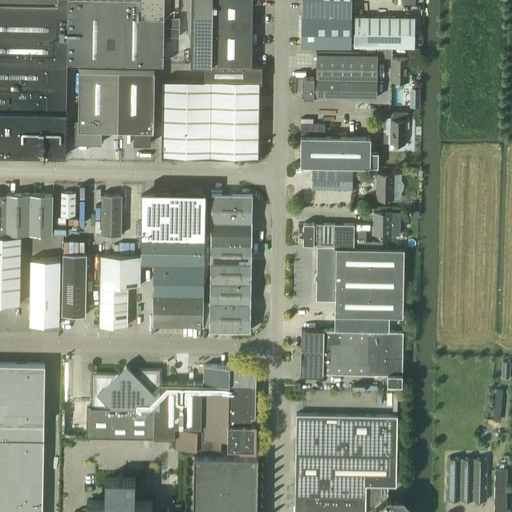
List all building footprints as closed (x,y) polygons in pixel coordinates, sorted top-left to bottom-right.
[(0,152),(66,154),(67,63),(67,61),(71,61),(71,0),(57,0),(58,4),(0,3),(0,152)] [(71,0),(71,61),(154,63),(162,63),(163,63),(164,48),(164,36),(166,36),(179,36),(180,26),(179,26),(164,26),(164,16),(164,0),(71,0)] [(210,34),(211,8),(210,0),(192,0),(191,63),(210,64),(210,34)] [(216,8),(211,8),(210,34),(252,34),(252,0),(262,1),(262,0),(237,0),(238,4),(216,4),(216,8)] [(210,0),(211,8),(216,8),(216,4),(238,4),(237,0),(210,0)] [(351,0),(301,0),(302,15),(332,16),(331,31),(331,46),(351,46),(351,0)] [(302,15),(301,30),(331,31),(332,16),(302,15)] [(415,17),(354,16),(354,46),(414,47),(415,17)] [(301,38),(301,45),(303,45),(331,46),(331,31),(301,30),(301,38)] [(252,34),(210,34),(210,64),(251,64),(252,34)] [(316,78),(377,79),(377,53),(317,52),(316,78)] [(409,57),(392,57),(391,81),(408,82),(409,57)] [(205,64),(204,80),(212,80),(259,81),(261,81),(261,82),(262,82),(262,65),(205,64)] [(118,129),(119,69),(79,68),(78,118),(75,118),(75,142),(102,142),(102,129),(118,129)] [(155,69),(119,69),(118,129),(134,129),(134,143),(151,143),(151,130),(154,130),(155,69)] [(377,79),(316,78),(314,78),(314,76),(302,76),(302,91),(305,96),(314,96),(377,97),(377,79)] [(162,155),(211,156),(212,80),(204,80),(163,79),(162,155)] [(259,81),(212,80),(211,156),(258,157),(259,81)] [(410,88),(410,107),(420,107),(420,88),(410,88)] [(408,112),(393,111),(393,119),(391,119),(390,143),(405,144),(405,120),(408,120),(408,112)] [(301,129),(301,135),(326,136),(326,126),(307,126),(301,126),(301,129)] [(326,136),(301,135),(300,165),(378,167),(379,152),(370,151),(371,137),(326,136)] [(353,168),(313,167),(312,187),(320,187),(352,188),(352,179),(353,168)] [(353,168),(352,179),(365,179),(366,168),(353,168)] [(399,174),(377,173),(376,199),(399,199),(394,198),(394,174),(399,174)] [(142,194),(142,234),(206,235),(206,195),(206,190),(142,189),(142,194)] [(53,194),(0,192),(0,232),(53,234),(53,194)] [(76,192),(62,192),(61,216),(75,216),(76,192)] [(102,193),(101,234),(117,234),(122,234),(122,194),(102,193)] [(212,193),(211,221),(252,222),(253,193),(212,193)] [(373,234),(373,235),(380,235),(380,236),(383,236),(383,235),(391,235),(391,234),(391,212),(373,211),(373,212),(375,212),(374,234),(373,234)] [(211,241),(252,242),(252,222),(211,221),(211,241)] [(334,244),(334,247),(365,247),(365,242),(360,242),(360,230),(354,230),(354,223),(303,222),(303,243),(334,244)] [(21,235),(0,234),(0,302),(20,303),(21,235)] [(141,265),(153,265),(204,266),(205,236),(141,235),(141,265)] [(211,241),(210,261),(251,262),(252,242),(211,241)] [(365,247),(334,247),(317,246),(316,300),(335,301),(335,315),(403,316),(404,248),(365,247)] [(87,252),(63,252),(62,314),(86,314),(87,252)] [(140,257),(101,256),(99,324),(127,325),(128,285),(140,285),(140,257)] [(61,259),(30,258),(29,323),(59,324),(61,259)] [(210,281),(251,282),(251,262),(210,261),(210,281)] [(204,266),(153,265),(152,325),(203,326),(204,266)] [(210,281),(210,301),(251,302),(251,282),(210,281)] [(250,330),(251,302),(210,301),(209,330),(250,330)] [(403,330),(302,328),(302,348),(305,348),(305,356),(301,356),(300,374),(323,375),(323,372),(387,374),(387,383),(402,383),(403,330)] [(510,361),(503,361),(502,377),(509,378),(510,361)] [(42,511),(45,363),(0,362),(0,511),(42,511)] [(155,408),(155,437),(176,437),(176,448),(182,448),(221,449),(221,446),(228,446),(239,446),(255,446),(256,423),(251,423),(251,415),(254,415),(254,391),(255,374),(254,372),(253,370),(251,368),(248,368),(235,368),(230,367),(230,365),(227,365),(211,365),(204,364),(203,382),(160,382),(160,408),(155,408)] [(161,368),(131,368),(126,373),(92,372),(92,406),(87,406),(86,436),(154,437),(155,408),(160,408),(161,368)] [(397,415),(296,413),(294,511),(365,511),(366,506),(377,506),(379,507),(378,511),(411,511),(411,508),(402,498),(389,498),(388,496),(388,485),(396,485),(397,415)] [(72,416),(62,416),(62,435),(72,435),(72,416)] [(256,511),(258,456),(194,455),(193,511),(256,511)] [(487,458),(447,457),(446,499),(486,500),(487,458)] [(495,466),(494,511),(506,511),(507,467),(495,466)] [(152,511),(153,501),(148,501),(135,500),(135,477),(127,477),(123,477),(105,477),(105,500),(92,500),(87,499),(86,511),(152,511)]
